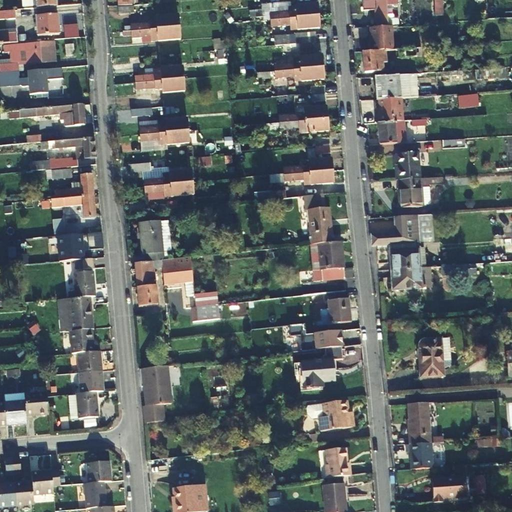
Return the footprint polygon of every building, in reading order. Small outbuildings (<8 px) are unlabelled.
[(36,0),(37,9),(57,8),(56,0),(36,0)] [(376,0),(376,1),(378,28),(390,27),(389,15),(388,5),(387,0),(384,0),(380,0),(377,0),(376,0)] [(442,0),(434,0),(434,15),(442,15),(442,0)] [(270,21),(319,17),(318,5),(289,8),(289,13),(270,15),(270,21)] [(145,13),(144,6),(119,8),(120,16),(145,13)] [(0,20),(16,19),(15,11),(0,12),(0,20)] [(58,16),(37,18),(38,37),(59,36),(58,16)] [(131,32),(179,28),(178,16),(149,18),(149,24),(130,26),(131,32)] [(291,32),(320,30),(319,17),(270,21),(271,28),(283,27),(284,32),(291,32)] [(369,43),(369,52),(393,51),(392,27),(390,27),(378,28),(370,28),(371,43),(369,43)] [(131,32),(122,32),(122,37),(131,37),(131,39),(151,37),(151,43),(180,41),(179,28),(131,32)] [(0,44),(18,43),(18,34),(9,35),(9,33),(0,33),(0,44)] [(300,44),(314,43),(316,43),(315,33),(295,35),(296,45),(300,44)] [(11,74),(20,73),(20,67),(55,63),(55,53),(54,42),(47,43),(9,46),(11,65),(0,66),(0,74),(11,74)] [(315,52),(314,43),(300,44),(300,54),(315,52)] [(75,60),(74,47),(67,48),(69,61),(75,60)] [(369,52),(362,53),(364,74),(391,72),(391,71),(395,71),(395,63),(399,63),(398,50),(393,51),(369,52)] [(275,73),(323,69),(322,57),(293,59),(293,65),(274,67),(275,73)] [(136,84),(183,81),(182,68),(154,70),(155,77),(135,78),(136,84)] [(46,71),(47,81),(63,80),(62,69),(46,71)] [(323,69),(275,73),(275,80),(295,79),(295,83),(324,81),(323,69)] [(11,74),(13,87),(24,86),(24,90),(29,89),(30,96),(48,94),(47,81),(46,71),(20,73),(11,74)] [(13,87),(11,74),(0,74),(2,87),(13,87)] [(377,101),(379,101),(403,100),(419,99),(417,75),(375,77),(377,101)] [(183,81),(136,84),(136,92),(155,90),(155,95),(185,92),(183,81)] [(311,88),(311,95),(326,94),(325,87),(311,88)] [(326,94),(311,95),(312,102),(326,101),(326,94)] [(403,100),(379,101),(380,110),(378,110),(379,124),(405,122),(403,100)] [(84,106),(19,111),(20,120),(61,116),(62,122),(65,122),(65,128),(85,126),(84,106)] [(279,124),(328,120),(327,109),(298,111),(298,117),(279,118),(279,124)] [(187,119),(158,122),(158,128),(139,130),(140,136),(188,132),(187,119)] [(328,120),(279,124),(280,131),(299,130),(300,134),(329,132),(328,120)] [(381,145),(397,144),(396,136),(406,135),(406,128),(428,126),(427,120),(405,122),(379,124),(381,145)] [(158,128),(158,122),(139,123),(139,130),(158,128)] [(188,132),(140,136),(140,143),(159,141),(160,148),(189,145),(188,132)] [(93,139),(43,143),(43,150),(50,150),(49,147),(53,146),(53,150),(80,148),(81,160),(97,159),(95,139),(93,139)] [(318,148),(330,147),(330,139),(317,140),(318,148)] [(330,147),(318,148),(318,156),(331,155),(330,147)] [(396,181),(420,180),(419,154),(397,155),(398,169),(396,170),(396,181)] [(73,168),(73,160),(50,162),(50,165),(51,170),(53,170),(73,168)] [(284,176),(332,171),(331,161),(303,163),(303,167),(283,169),(284,176)] [(133,173),(147,171),(146,163),(132,164),(133,173)] [(73,171),(63,171),(64,179),(73,179),(73,171)] [(144,188),(192,184),(191,171),(161,174),(161,181),(143,182),(144,188)] [(332,171),(284,176),(284,183),(304,181),(304,186),(333,184),(332,171)] [(56,201),(94,197),(92,176),(81,176),(81,184),(73,185),(74,192),(56,194),(56,201)] [(420,180),(396,181),(397,190),(400,190),(401,209),(422,207),(421,189),(424,189),(424,180),(420,180)] [(192,184),(144,188),(144,194),(164,193),(164,198),(193,196),(192,184)] [(333,243),(329,208),(324,209),(323,195),(303,197),(304,211),(306,211),(310,246),(318,245),(333,243)] [(56,201),(34,203),(36,217),(53,216),(52,214),(52,210),(83,207),(84,220),(96,218),(94,197),(56,201)] [(139,211),(153,210),(152,203),(138,204),(139,211)] [(52,210),(52,214),(79,211),(80,220),(84,220),(83,207),(52,210)] [(378,247),(390,246),(419,244),(420,244),(418,223),(418,220),(397,221),(398,234),(372,236),(372,247),(374,247),(378,247)] [(63,237),(73,236),(71,221),(53,222),(54,231),(63,230),(63,237)] [(163,222),(166,251),(174,250),(171,221),(163,222)] [(166,251),(163,222),(142,224),(144,254),(151,253),(152,262),(155,261),(163,261),(167,260),(166,251)] [(333,243),(318,245),(321,281),(343,279),(339,242),(333,243)] [(392,270),(420,269),(419,249),(419,244),(390,246),(392,270)] [(165,281),(165,284),(194,281),(191,257),(167,260),(163,261),(164,267),(176,266),(177,272),(164,274),(165,281)] [(148,281),(157,281),(155,261),(152,262),(137,263),(139,288),(149,287),(148,281)] [(91,262),(80,262),(81,272),(91,271),(91,262)] [(432,288),(431,268),(427,268),(420,269),(392,270),(393,290),(432,288)] [(89,299),(94,299),(92,276),(73,277),(75,301),(89,299)] [(149,287),(139,288),(141,307),(159,305),(157,286),(157,285),(157,281),(148,281),(149,287)] [(90,333),(92,333),(89,299),(75,301),(68,301),(68,306),(58,306),(60,326),(70,326),(71,335),(90,333)] [(315,327),(352,323),(350,300),(328,302),(330,317),(322,317),(322,322),(315,323),(315,327)] [(220,320),(219,306),(196,308),(192,309),(194,323),(220,320)] [(60,326),(61,335),(68,335),(71,335),(70,326),(60,326)] [(71,335),(68,335),(70,358),(76,357),(92,356),(90,333),(71,335)] [(444,369),(440,339),(426,341),(422,343),(418,348),(418,355),(421,355),(423,378),(445,376),(444,369)] [(448,339),(440,339),(444,369),(448,368),(451,366),(450,358),(448,339)] [(346,359),(345,347),(326,349),(327,357),(323,357),(324,362),(301,364),(304,389),(307,389),(307,391),(310,390),(310,388),(322,387),(321,382),(336,381),(334,363),(344,362),(346,359)] [(98,355),(92,356),(76,357),(77,366),(78,379),(100,377),(98,355)] [(143,370),(141,370),(143,388),(145,388),(147,408),(144,408),(145,422),(147,422),(165,420),(163,406),(172,405),(168,367),(143,370)] [(78,379),(79,398),(93,397),(101,396),(100,377),(78,379)] [(23,397),(24,404),(26,419),(49,418),(47,401),(47,395),(23,397)] [(79,398),(75,398),(77,424),(96,423),(93,397),(79,398)] [(351,400),(327,403),(328,415),(322,416),(324,430),(357,426),(355,412),(352,412),(351,400)] [(327,403),(311,404),(312,413),(314,413),(318,416),(322,416),(328,415),(327,403)] [(26,419),(24,404),(4,406),(6,428),(26,426),(26,419)] [(408,446),(428,445),(424,404),(404,405),(408,446)] [(477,423),(490,422),(489,404),(477,404),(477,423)] [(408,446),(403,447),(404,454),(407,454),(409,471),(431,470),(429,444),(428,445),(408,446)] [(328,449),(330,476),(351,474),(350,462),(348,462),(346,448),(328,449)] [(13,462),(14,477),(22,477),(21,461),(13,462)] [(84,467),(85,486),(101,485),(108,485),(106,465),(84,467)] [(51,489),(51,476),(31,478),(32,486),(33,499),(52,497),(52,492),(51,489)] [(58,476),(51,476),(51,489),(53,489),(59,488),(58,476)] [(432,505),(441,505),(440,500),(465,498),(463,478),(442,480),(442,479),(430,480),(432,505)] [(476,478),(476,494),(484,494),(485,478),(476,478)] [(331,511),(348,511),(348,499),(351,498),(350,484),(329,486),(331,511)] [(85,486),(82,487),(84,511),(88,511),(103,510),(101,485),(85,486)] [(206,485),(196,486),(198,511),(209,510),(206,485)] [(34,509),(33,499),(32,486),(15,487),(17,511),(34,509)] [(175,511),(191,511),(198,511),(196,486),(175,489),(177,505),(175,505),(175,511)] [(0,487),(0,511),(17,511),(15,487),(0,487)] [(282,504),(280,492),(268,494),(270,506),(282,504)]
